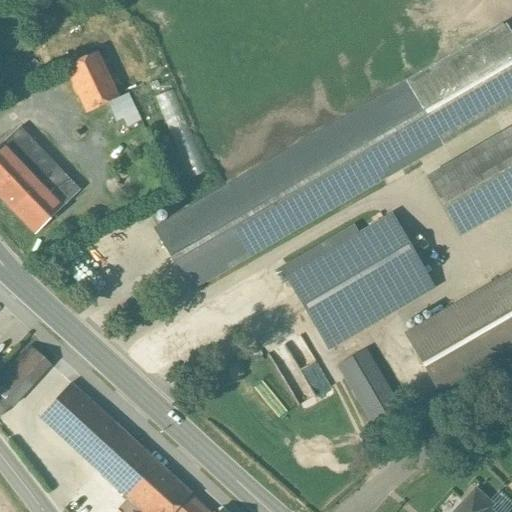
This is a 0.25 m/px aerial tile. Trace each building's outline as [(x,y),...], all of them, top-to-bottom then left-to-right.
[(511,38),(506,28),(155,231),(189,289),(511,102),(511,38)] [(51,50),(0,68),(0,71),(8,92),(60,73),(51,50)] [(107,104),(119,98),(98,52),(65,68),(86,114),(107,104)] [(171,88),(156,96),(194,174),(209,167),(171,88)] [(128,94),(119,98),(107,104),(116,122),(123,119),(127,127),(140,120),(128,94)] [(33,137),(22,125),(5,142),(15,152),(29,140),(33,137)] [(511,130),(427,179),(459,235),(511,203),(511,130)] [(15,152),(5,142),(0,145),(0,198),(35,235),(65,205),(28,166),(34,156),(37,149),(29,140),(15,152)] [(392,217),(286,278),(328,349),(433,288),(392,217)] [(511,275),(406,337),(440,396),(511,354),(511,275)] [(284,376),(301,407),(331,391),(302,336),(287,345),(299,368),(284,376)] [(31,347),(0,379),(0,397),(11,408),(26,392),(51,366),(31,347)] [(405,420),(365,351),(338,367),(378,436),(405,420)] [(173,511),(190,495),(70,384),(39,418),(140,511),(173,511)] [(475,492),(456,511),(490,511),(485,507),(488,504),(475,492)] [(208,511),(190,495),(173,511),(208,511)]
